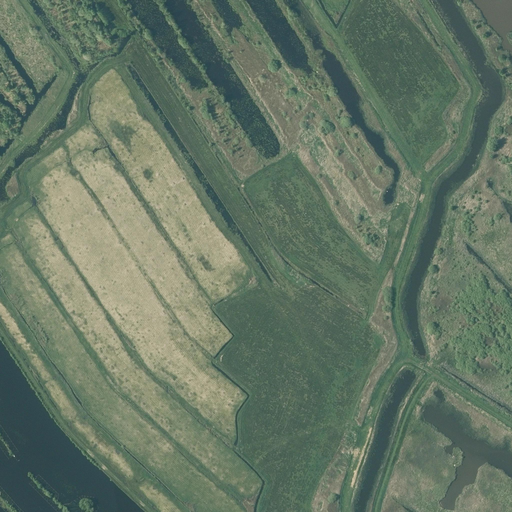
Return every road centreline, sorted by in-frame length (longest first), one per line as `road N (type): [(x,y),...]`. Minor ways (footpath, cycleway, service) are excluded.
road 1 (track): [(406,358),(395,309),(399,276),(427,182),(455,147),(476,93),(422,0)]
road 2 (track): [(511,422),(399,358),(368,416),(344,511)]
road 3 (track): [(375,511),(403,418),(430,372)]
